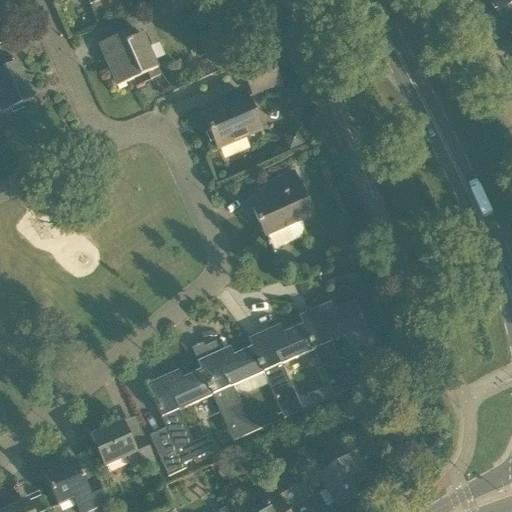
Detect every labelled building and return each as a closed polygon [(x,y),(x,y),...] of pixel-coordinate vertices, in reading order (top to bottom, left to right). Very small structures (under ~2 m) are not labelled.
[(511,0),(491,0),(499,12),(511,4),(511,0)] [(112,67),(108,68),(116,87),(147,73),(146,72),(155,68),(141,35),(125,42),(122,34),(97,45),(105,62),(109,60),(112,67)] [(252,96),(281,83),(271,61),(242,74),(252,96)] [(0,114),(32,100),(16,64),(0,71),(0,114)] [(146,72),(147,73),(150,80),(160,75),(156,67),(155,68),(146,72)] [(261,130),(247,98),(203,117),(217,149),(261,130)] [(266,238),(268,237),(274,250),(298,239),(299,238),(300,236),(301,235),(302,233),(303,231),(303,229),(302,227),(302,225),(301,223),(312,218),(293,174),(266,186),(272,200),(251,209),(258,225),(260,224),(266,238)] [(330,303),(299,317),(302,325),(301,325),(314,351),(335,397),(367,383),(360,369),(344,376),(329,344),(360,330),(348,304),(334,311),(330,303)] [(251,348),(263,374),(283,419),(303,411),(282,365),(314,351),(301,325),(283,333),(280,325),(248,339),(251,348)] [(196,362),(200,370),(211,396),(232,442),(279,421),(276,414),(262,420),(259,413),(245,419),(231,388),(263,374),(251,348),(233,356),(229,348),(196,362)] [(211,396),(200,370),(182,378),(178,370),(146,385),(166,429),(149,437),(168,477),(185,470),(182,464),(193,460),(195,465),(213,457),(211,452),(214,450),(208,436),(191,443),(176,412),(211,396)] [(325,390),(310,396),(314,405),(329,399),(325,390)] [(143,439),(131,445),(121,424),(91,437),(105,468),(125,459),(132,473),(155,463),(143,439)] [(338,508),(370,489),(356,463),(375,452),(363,431),(343,442),(352,458),(319,476),(338,508)] [(264,508),(257,511),(286,511),(285,510),(312,495),(278,436),(263,442),(283,478),(271,485),(256,494),(264,508)] [(401,447),(388,464),(399,472),(412,455),(401,447)] [(80,476),(74,463),(44,476),(57,507),(73,500),(77,511),(90,511),(108,504),(97,478),(84,484),(80,476)] [(30,511),(26,502),(2,511),(30,511)]
